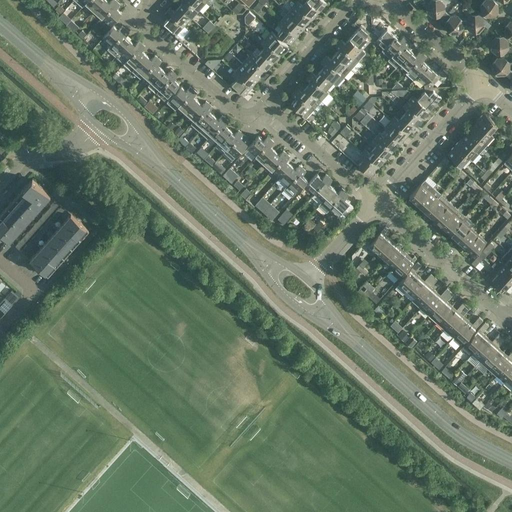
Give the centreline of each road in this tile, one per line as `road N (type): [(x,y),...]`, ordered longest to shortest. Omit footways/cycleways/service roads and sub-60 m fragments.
road 1 (secondary): [(300,310),(448,430),(511,466)]
road 2 (secondary): [(511,458),(457,428),(351,334),(321,295)]
road 3 (secondary): [(118,142),(162,172),(272,284)]
road 4 (secondary): [(284,264),(171,170),(134,124)]
road 5 (residential): [(153,3),(141,19),(144,29),(240,115),(265,104)]
road 6 (residential): [(509,323),(375,205)]
road 7 (residential): [(375,205),(485,91)]
road 8 (residential): [(265,104),(375,205)]
road 9 (residential): [(354,0),(265,104)]
road 10 (residential): [(485,91),(389,6),(395,0)]
road 11 (secondary): [(108,99),(0,19)]
road 12 (residential): [(0,185),(32,152),(72,148),(98,126)]
